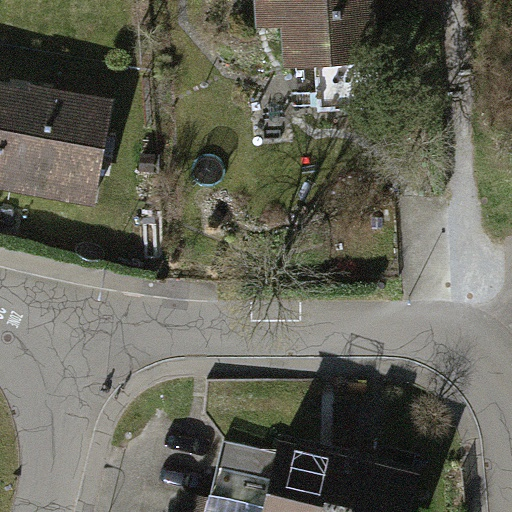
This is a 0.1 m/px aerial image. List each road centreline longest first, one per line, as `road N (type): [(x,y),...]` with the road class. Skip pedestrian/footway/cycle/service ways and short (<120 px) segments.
road 1 (residential): [(87,320),(227,333),(446,334),(477,345),(498,390),(511,455)]
road 2 (residential): [(87,320),(42,511)]
